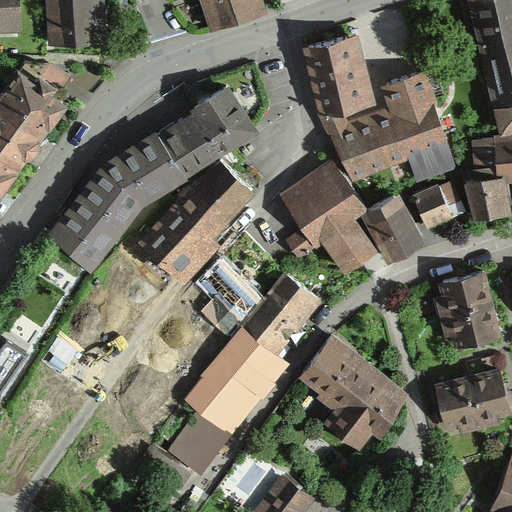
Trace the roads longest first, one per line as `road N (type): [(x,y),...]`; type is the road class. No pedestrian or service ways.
road 1 (residential): [(511,236),(380,281),(329,311),(192,511)]
road 2 (tertiary): [(0,247),(77,126),(114,90),(178,52)]
road 3 (tertiary): [(178,52),(330,0)]
